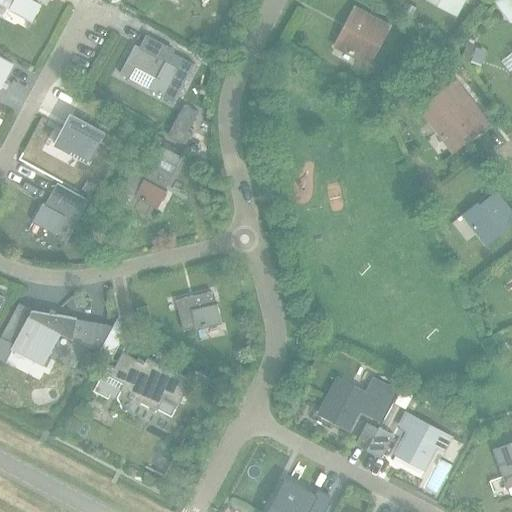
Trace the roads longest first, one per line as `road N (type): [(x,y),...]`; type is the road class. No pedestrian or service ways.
road 1 (residential): [(252,239),(90,276),(23,273),(0,260)]
road 2 (residential): [(252,239),(227,110),(276,0)]
road 3 (residential): [(248,416),(425,511)]
road 4 (residential): [(248,416),(270,362),(272,328),(252,239)]
road 5 (residential): [(0,162),(84,4)]
